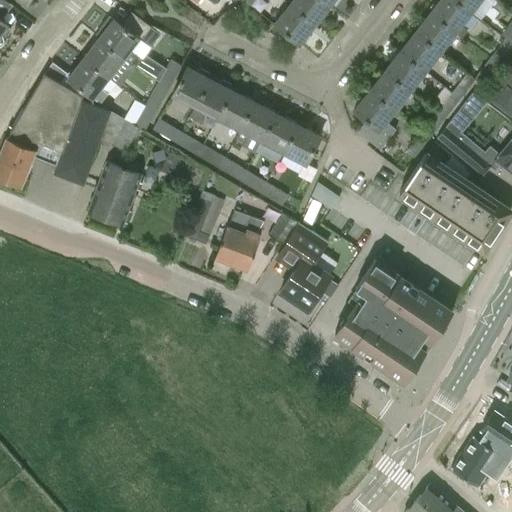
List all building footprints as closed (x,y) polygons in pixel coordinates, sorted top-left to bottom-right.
[(315,24),(331,4),(325,0),(293,0),(290,4),(315,24)] [(455,0),(440,0),(431,12),(456,32),(471,12),(455,0)] [(455,0),(471,12),(480,0),(455,0)] [(300,44),(315,24),(290,4),(275,24),(300,44)] [(98,38),(124,57),(135,66),(142,56),(131,48),(139,37),(151,46),(160,34),(142,20),(132,12),(123,24),(114,18),(98,38)] [(441,51),(456,32),(431,12),(415,32),(441,51)] [(415,32),(400,51),(426,71),(441,51),(415,32)] [(108,77),(124,57),(98,38),(83,58),(108,77)] [(496,50),(503,56),(511,44),(511,43),(505,38),(496,50)] [(410,90),(426,71),(400,51),(385,71),(410,90)] [(108,77),(83,58),(68,78),(99,102),(107,93),(100,88),(108,77)] [(498,63),(490,58),(481,70),(488,75),(498,63)] [(170,59),(163,73),(174,78),(181,65),(170,59)] [(173,94),(195,106),(211,76),(210,74),(201,70),(197,71),(187,66),(173,94)] [(511,66),(489,97),(511,114),(511,66)] [(385,71),(370,90),(395,110),(410,90),(385,71)] [(7,137),(0,153),(0,176),(21,185),(38,141),(62,150),(54,172),(84,184),(111,110),(81,99),(83,94),(44,72),(11,131),(7,137)] [(465,91),(474,79),(467,73),(457,85),(465,91)] [(211,76),(195,106),(191,115),(201,120),(206,112),(217,117),(232,89),(231,89),(230,85),(221,80),(216,81),(212,79),(211,76)] [(159,80),(151,93),(162,99),(169,86),(159,80)] [(217,117),(239,129),(254,101),(232,89),(217,117)] [(387,121),(395,110),(370,90),(354,110),(367,120),(358,131),(380,148),(396,128),(387,121)] [(451,109),(460,97),(453,91),(443,103),(451,109)] [(247,133),(261,140),(276,112),(254,101),(239,129),(235,137),(243,141),(247,133)] [(139,116),(149,122),(157,109),(146,103),(139,116)] [(437,111),(428,123),(436,129),(445,117),(437,111)] [(261,140),(283,152),(297,123),(276,112),(261,140)] [(173,142),(180,131),(167,123),(160,135),(173,142)] [(320,135),(297,123),(283,152),(305,163),(320,135)] [(421,149),(430,137),(422,131),(413,143),(421,149)] [(511,138),(500,153),(489,144),(484,150),(464,134),(451,150),(482,176),(490,165),(495,169),(500,163),(511,173),(511,138)] [(201,143),(188,135),(181,147),(194,155),(201,143)] [(209,148),(202,159),(215,167),(222,156),(209,148)] [(494,207),(423,159),(427,154),(425,153),(399,192),(484,250),(510,210),(498,201),(494,207)] [(464,179),(470,172),(451,156),(445,163),(464,179)] [(107,161),(97,189),(88,212),(123,224),(141,173),(107,161)] [(231,161),(224,172),(237,180),(244,168),(231,161)] [(252,173),(245,184),(258,192),(265,181),(252,173)] [(311,195),(331,208),(339,196),(318,181),(311,195)] [(274,186),(267,197),(281,205),(287,194),(274,186)] [(212,236),(223,196),(201,190),(190,230),(212,236)] [(299,224),(285,245),(275,259),(293,271),(280,291),(311,311),(328,286),(325,284),(331,275),(313,262),(327,242),(326,242),(332,232),(319,224),(329,209),(310,196),(298,223),(299,224)] [(226,225),(215,257),(248,269),(260,237),(259,236),(264,221),(234,209),(228,225),(226,225)] [(281,212),(268,234),(283,243),(297,221),(281,212)] [(361,292),(334,333),(406,380),(425,352),(421,349),(429,338),(433,340),(452,312),(374,259),(355,287),(361,292)] [(472,435),(507,459),(511,453),(511,423),(492,410),(478,430),(481,433),(477,439),(472,435)] [(472,435),(450,468),(477,486),(487,472),(495,478),(507,459),(472,435)] [(225,477),(208,492),(225,511),(248,511),(252,508),(225,477)] [(462,511),(430,483),(403,511),(462,511)] [(225,511),(208,492),(192,506),(190,504),(196,511),(225,511)]
